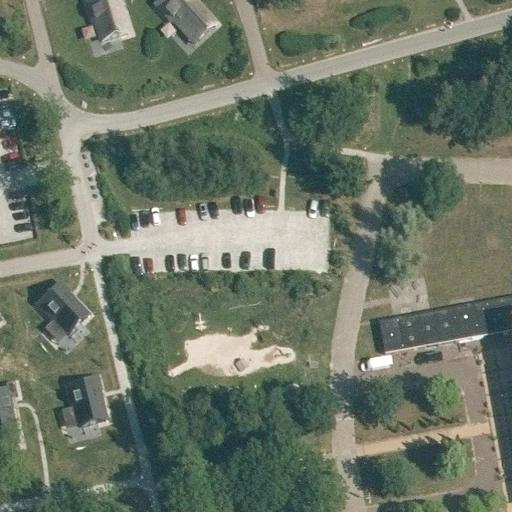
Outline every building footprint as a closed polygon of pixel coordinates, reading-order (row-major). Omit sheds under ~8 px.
[(116,0),(96,0),(88,3),(96,29),(97,28),(101,44),(127,35),(126,30),(116,0)] [(189,0),(163,0),(157,6),(175,26),(188,40),(209,22),(203,16),(204,15),(189,0)] [(58,287),(38,307),(56,326),(57,326),(68,337),(87,319),(88,320),(89,319),(58,287)] [(394,323),(379,326),(383,347),(385,358),(511,334),(511,511),(511,301),(431,316),(394,323)] [(96,381),(69,388),(75,414),(76,414),(80,430),(105,423),(106,424),(107,424),(96,381)] [(7,392),(0,393),(0,441),(16,438),(16,439),(17,439),(9,400),(17,398),(15,386),(6,388),(7,392)]
